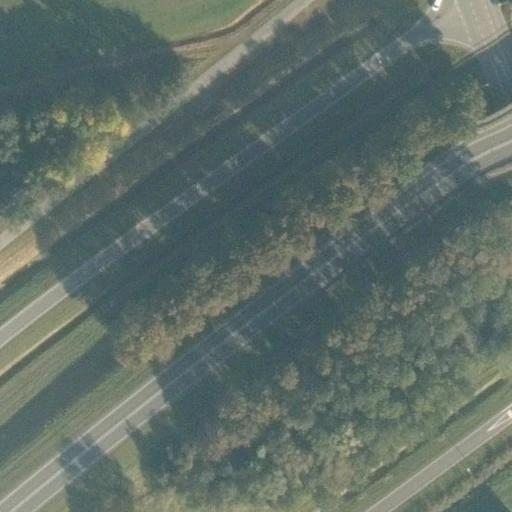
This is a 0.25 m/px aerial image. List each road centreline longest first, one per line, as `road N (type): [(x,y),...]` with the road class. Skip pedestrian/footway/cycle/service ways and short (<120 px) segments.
road 1 (trunk): [(12,511),(291,282),(511,129)]
road 2 (trunk): [(467,0),(115,245),(0,336)]
road 3 (trunk): [(376,511),(511,412)]
